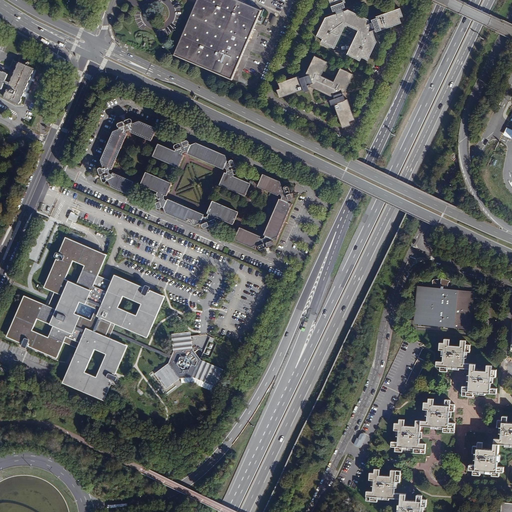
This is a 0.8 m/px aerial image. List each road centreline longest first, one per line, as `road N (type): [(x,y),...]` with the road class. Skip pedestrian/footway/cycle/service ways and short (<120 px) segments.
road 1 (motorway): [(245,511),(489,0)]
road 2 (secondary): [(95,59),(511,253)]
road 3 (motorway): [(475,0),(293,378)]
road 4 (motorway): [(339,226),(267,382),(208,464),(152,500),(83,500)]
road 5 (secondary): [(511,238),(162,73)]
road 6 (residential): [(412,249),(393,289),(367,392),(309,511)]
road 7 (motorway): [(442,0),(339,226)]
road 8 (secondary): [(0,277),(95,59)]
road 9 (motorway): [(511,229),(480,197),(464,155),(472,102),(511,17)]
road 10 (residential): [(511,84),(479,145),(444,182),(412,249)]
road 11 (motorway): [(339,226),(293,378)]
road 12 (motorway): [(293,378),(229,511)]
road 13 (secondary): [(48,141),(0,254)]
